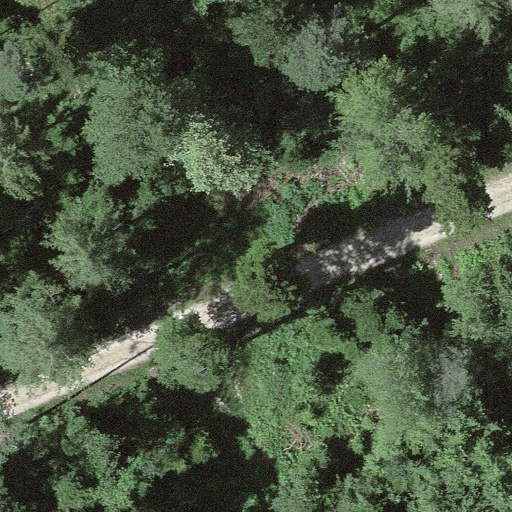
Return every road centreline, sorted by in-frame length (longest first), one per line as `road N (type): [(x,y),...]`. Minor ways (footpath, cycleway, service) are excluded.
road 1 (track): [(511,194),(0,405)]
road 2 (track): [(0,183),(133,0)]
